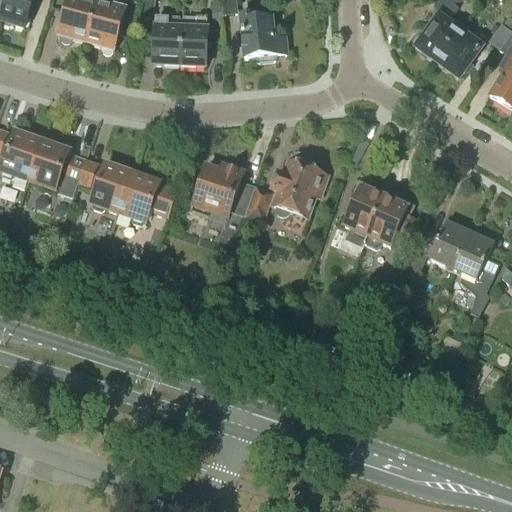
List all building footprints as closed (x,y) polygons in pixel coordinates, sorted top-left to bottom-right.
[(7,0),(0,23),(0,24),(3,25),(4,28),(11,31),(13,29),(25,33),(36,0),(7,0)] [(72,45),(72,44),(86,48),(99,2),(91,0),(70,0),(60,40),(62,41),(62,44),(62,45),(63,47),(65,47),(67,48),(70,47),(72,45)] [(144,0),(143,8),(140,20),(152,23),(157,0),(144,0)] [(222,0),(223,7),(224,15),(224,19),(237,18),(235,0),(222,0)] [(413,50),(416,52),(427,60),(427,64),(436,70),(461,36),(449,27),(459,12),(454,9),(452,0),(432,0),(438,22),(424,42),(422,41),(420,41),(417,41),(415,42),(413,45),(412,47),(413,50)] [(99,2),(86,48),(103,52),(104,57),(105,59),(109,60),(111,60),(112,59),(114,55),(115,55),(127,10),(99,2)] [(213,8),(214,25),(224,24),(223,7),(213,8)] [(183,20),(183,32),(181,70),(206,72),(208,34),(207,34),(208,20),(197,19),(196,21),(183,20)] [(254,19),(241,20),(245,63),(257,62),(257,65),(259,67),(275,65),(276,63),(276,60),(287,59),(286,42),(275,43),(273,23),(254,24),(254,19)] [(511,37),(511,23),(509,21),(502,30),(511,37)] [(154,69),(181,70),(183,32),(169,32),(169,23),(156,22),(154,69)] [(500,55),(511,38),(511,37),(502,30),(490,47),(500,55)] [(473,45),(461,36),(436,70),(447,78),(450,77),(460,84),(488,45),(479,39),(473,45)] [(511,38),(500,55),(505,58),(498,71),(506,76),(490,103),(511,115),(511,38)] [(14,181),(28,186),(43,144),(33,141),(28,142),(15,137),(11,148),(5,146),(8,137),(0,133),(0,158),(2,153),(9,155),(1,176),(3,177),(4,181),(11,184),(14,181)] [(53,148),(43,144),(28,186),(41,190),(42,195),(50,198),(53,194),(55,195),(56,193),(61,195),(63,199),(73,203),(79,188),(87,165),(75,161),(72,170),(65,167),(69,156),(56,152),(53,148)] [(279,179),(273,195),(278,197),(274,211),(278,212),(278,214),(279,215),(279,217),(280,218),(281,219),(282,219),(284,219),(285,219),(286,219),(287,218),(288,217),(289,217),(307,223),(315,200),(319,202),(326,181),(308,175),(312,165),(310,161),(299,157),(294,159),(290,169),(289,169),(284,181),(279,179)] [(79,188),(80,188),(90,192),(93,185),(100,187),(92,208),(93,208),(94,213),(102,216),(105,212),(119,217),(134,176),(125,173),(120,174),(106,169),(102,180),(95,178),(98,169),(87,165),(79,188)] [(208,172),(193,216),(210,221),(211,217),(228,223),(231,215),(246,220),(255,192),(240,187),(244,177),(224,170),(222,176),(208,172)] [(143,179),(134,176),(119,217),(133,222),(133,227),(141,229),(144,226),(146,227),(152,211),(159,214),(158,215),(169,219),(177,197),(166,193),(165,196),(158,193),(160,188),(146,183),(143,179)] [(366,248),(386,204),(370,197),(373,192),(361,188),(355,203),(358,204),(346,231),(354,235),(353,239),(354,242),(366,248)] [(258,193),(248,221),(263,226),(272,198),(258,193)] [(386,204),(366,248),(377,252),(380,251),(382,248),(390,252),(402,225),(405,226),(412,211),(402,206),(400,210),(386,204)] [(430,264),(455,275),(471,239),(447,228),(430,264)] [(495,250),(471,239),(455,275),(478,286),(495,250)] [(416,256),(405,279),(416,284),(427,261),(416,256)] [(44,289),(46,282),(49,273),(36,267),(30,271),(25,283),(44,289)] [(392,280),(377,273),(370,288),(384,295),(392,280)] [(511,276),(508,273),(502,283),(511,292),(511,276)] [(67,298),(87,304),(92,289),(73,282),(67,298)] [(461,348),(445,340),(438,357),(454,364),(461,348)] [(455,383),(465,386),(468,374),(458,372),(455,383)]
